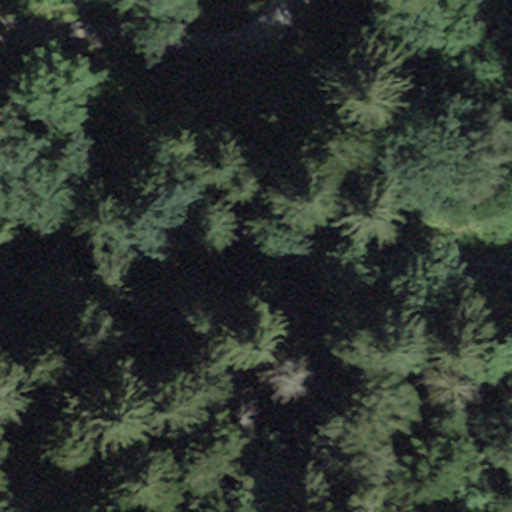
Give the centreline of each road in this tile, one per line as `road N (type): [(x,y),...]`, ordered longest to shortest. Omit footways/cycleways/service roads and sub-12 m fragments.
road 1 (unclassified): [(0,267),(300,232),(511,275)]
road 2 (track): [(329,0),(327,23),(287,57),(0,27)]
